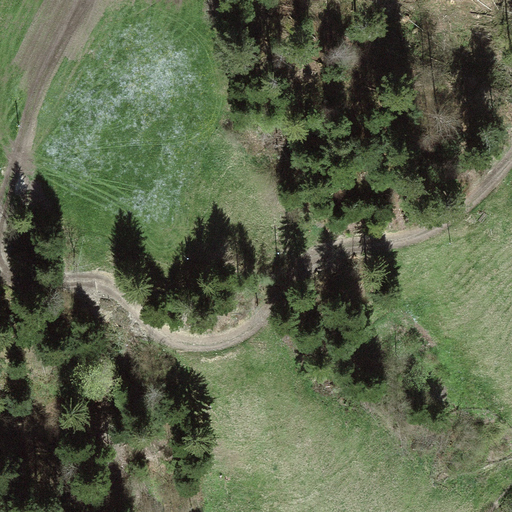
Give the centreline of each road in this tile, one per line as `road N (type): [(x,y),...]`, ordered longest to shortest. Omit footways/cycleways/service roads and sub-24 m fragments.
road 1 (track): [(0,270),(15,285),(105,278),(156,345),(229,349),(329,251),(407,240),(451,219),(511,155)]
road 2 (track): [(91,0),(30,112),(0,211)]
